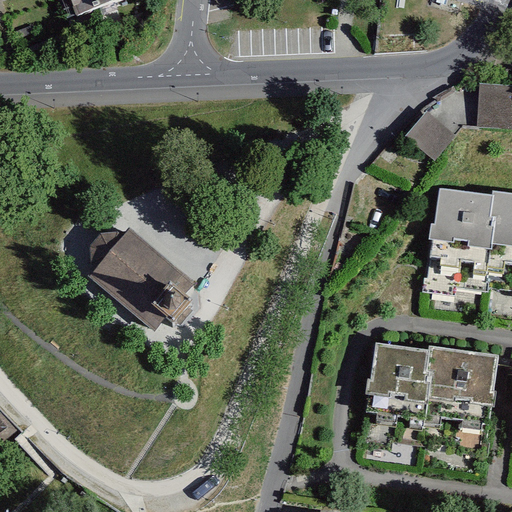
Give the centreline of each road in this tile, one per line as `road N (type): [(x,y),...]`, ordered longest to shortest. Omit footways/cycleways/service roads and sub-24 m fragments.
road 1 (residential): [(0,378),(52,444),(131,494),(188,487),(220,447),(350,162),(419,65)]
road 2 (residential): [(265,511),(324,272)]
road 3 (residential): [(419,65),(186,75)]
road 4 (residential): [(186,75),(0,84)]
